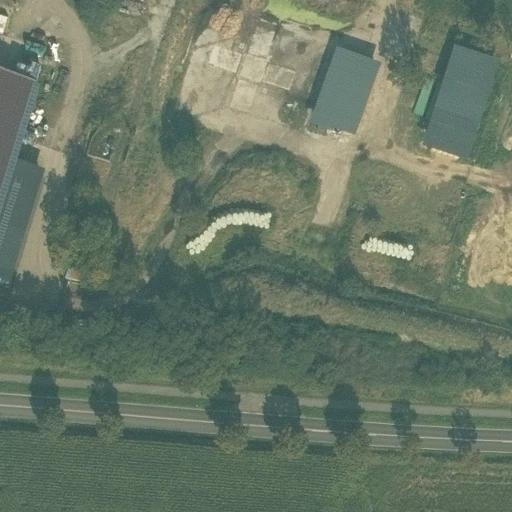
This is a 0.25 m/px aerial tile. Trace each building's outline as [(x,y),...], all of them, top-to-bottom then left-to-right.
[(421,154),(466,168),(499,65),(454,50),(421,154)] [(308,128),(354,144),(381,67),(336,52),(308,128)] [(0,205),(13,164),(37,88),(0,77),(0,205)] [(13,164),(0,205),(0,286),(9,289),(45,174),(13,164)] [(433,251),(427,284),(440,286),(446,253),(433,251)]
